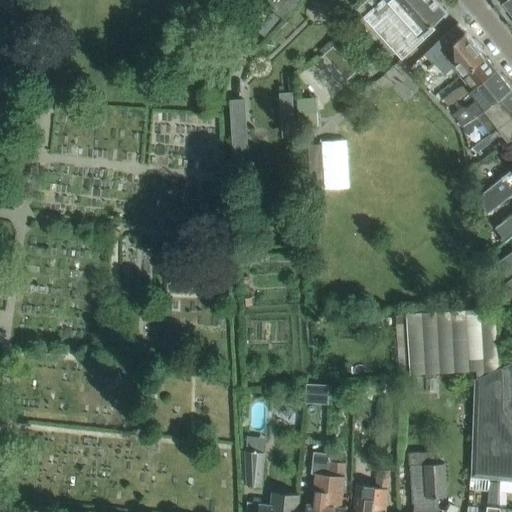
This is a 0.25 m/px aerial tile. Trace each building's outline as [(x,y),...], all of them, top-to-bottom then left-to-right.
[(262,0),(285,18),(299,0),(262,0)] [(431,24),(446,10),(437,0),(366,0),(357,9),(362,15),(360,19),(363,22),(366,19),(402,59),(435,28),(431,24)] [(511,12),(511,0),(504,0),(503,1),(511,12)] [(442,37),(424,54),(434,64),(435,63),(445,74),(453,67),(460,75),(485,57),(458,23),(442,37)] [(334,45),(325,54),(348,79),(357,71),(334,45)] [(471,91),(496,72),(485,57),(461,75),(467,82),(456,89),(445,98),(449,105),(458,98),(471,91)] [(477,116),(510,90),(496,72),(471,91),(478,101),(468,109),(463,108),(456,114),(460,120),(459,121),(462,126),(463,125),(477,116)] [(490,132),(511,114),(511,91),(510,90),(477,116),(463,125),(465,134),(482,121),(490,132)] [(244,101),(230,102),(233,155),(247,154),(244,101)] [(491,134),(476,145),(480,149),(499,135),(505,142),(509,139),(511,137),(511,115),(490,132),(491,134)] [(322,143),(308,144),(311,183),(324,182),(322,143)] [(511,193),(511,162),(509,164),(511,167),(511,170),(480,195),(486,213),(511,193)] [(511,214),(496,227),(507,240),(511,236),(511,214)] [(511,272),(511,251),(498,262),(497,262),(498,264),(507,276),(511,272)] [(511,363),(507,364),(500,367),(497,307),(408,312),(412,373),(478,370),(478,377),(476,378),(472,475),(491,478),(502,479),(511,480),(511,363)] [(335,405),(335,387),(312,387),(312,405),(335,405)] [(248,483),(263,485),(266,451),(246,450),(248,483)] [(345,511),(346,507),(341,507),(344,476),(343,476),(345,463),(333,462),(331,475),(330,475),(325,511),(345,511)] [(446,496),(444,462),(424,463),(427,497),(428,497),(426,511),(437,511),(439,497),(446,496)] [(385,511),(388,488),(389,487),(391,470),(379,469),(377,487),(375,486),(372,511),(385,511)] [(325,511),(330,475),(315,473),(312,504),(307,503),(305,511),(325,511)] [(500,511),(501,507),(502,490),(502,479),(491,478),(487,511),(472,511),(469,511),(468,511),(500,511)] [(511,490),(511,480),(502,479),(502,490),(511,490)] [(354,510),(353,511),(372,511),(375,486),(356,484),(354,510)] [(272,490),(270,504),(259,503),(258,511),(297,511),(299,494),(272,490)] [(426,511),(428,497),(427,497),(416,496),(414,511),(426,511)]
